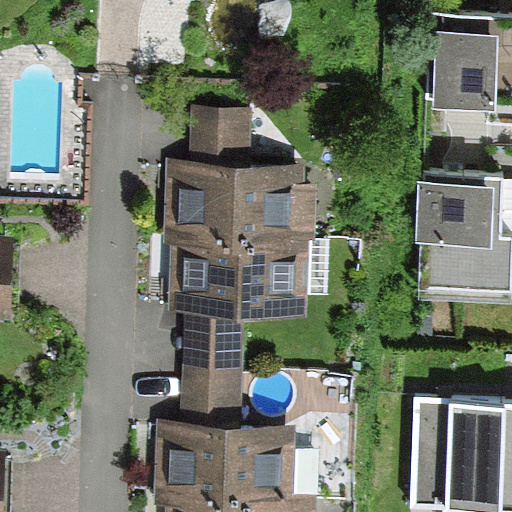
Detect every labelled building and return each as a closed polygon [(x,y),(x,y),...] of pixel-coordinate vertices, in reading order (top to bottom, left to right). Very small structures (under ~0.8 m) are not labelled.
[(511,12),(424,13),(424,102),(511,102),(511,12)] [(244,116),(185,115),(183,171),(243,173),(244,116)] [(511,235),(511,149),(421,147),(416,306),(502,308),(504,235),(511,235)] [(183,171),(160,170),(158,244),(291,248),(293,174),(243,173),(183,171)] [(291,248),(158,244),(156,317),(176,318),(235,320),(289,321),(291,248)] [(235,320),(176,318),(173,436),(232,438),(235,320)] [(511,390),(418,390),(417,495),(511,496),(511,390)] [(173,436),(143,435),(141,509),(240,511),(274,511),(276,439),(232,438),(173,436)]
